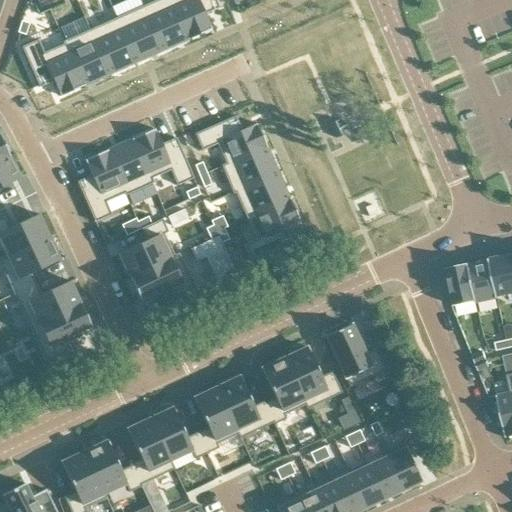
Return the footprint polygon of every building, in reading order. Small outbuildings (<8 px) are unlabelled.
[(156,0),(142,6),(162,51),(188,39),(170,0),(156,0)] [(170,0),(188,39),(211,29),(205,14),(219,7),(215,0),(170,0)] [(142,6),(116,18),(136,63),(162,51),(142,6)] [(116,18),(90,30),(109,74),(136,63),(116,18)] [(21,21),(17,32),(25,35),(29,23),(21,21)] [(90,30),(62,42),(63,44),(64,44),(83,86),(109,74),(90,30)] [(37,40),(21,47),(39,87),(53,81),(60,96),(83,86),(64,44),(63,44),(43,53),(37,40)] [(234,116),(194,134),(202,150),(217,144),(226,163),(226,164),(266,147),(256,124),(241,130),(234,116)] [(338,120),(329,124),(330,125),(330,124),(337,137),(336,137),(336,138),(345,134),(344,133),(344,134),(342,131),(345,129),(346,130),(347,130),(343,121),(342,121),(342,122),(339,124),(338,121),(338,120)] [(154,129),(133,139),(150,179),(151,178),(170,170),(177,185),(193,178),(175,138),(161,144),(154,129)] [(0,159),(9,155),(0,138),(0,159)] [(133,139),(106,150),(125,193),(124,193),(125,195),(127,194),(152,183),(153,183),(151,178),(150,179),(133,139)] [(226,163),(221,165),(234,194),(236,193),(236,192),(278,173),(266,147),(226,164),(226,163)] [(91,175),(77,182),(95,222),(111,215),(105,201),(124,193),(125,193),(106,150),(84,160),(91,175)] [(0,188),(20,177),(9,155),(0,159),(0,188)] [(202,162),(195,165),(200,176),(207,173),(202,162)] [(207,173),(200,176),(205,187),(212,184),(207,173)] [(278,173),(236,192),(236,193),(247,218),(290,199),(278,173)] [(197,187),(186,192),(190,199),(201,195),(197,187)] [(257,239),(243,245),(251,261),(291,243),(285,229),(300,222),(290,199),(247,218),(257,239)] [(4,217),(0,218),(0,241),(6,256),(7,257),(49,237),(38,214),(9,228),(4,217)] [(149,216),(138,221),(141,229),(152,224),(149,216)] [(223,216),(212,221),(214,225),(217,232),(225,228),(228,227),(223,216)] [(136,218),(121,225),(126,236),(141,229),(138,221),(136,218)] [(147,240),(118,254),(129,278),(175,256),(175,255),(165,234),(169,232),(163,219),(142,229),(147,240)] [(214,225),(207,228),(212,239),(219,236),(217,232),(214,225)] [(225,228),(217,232),(219,236),(222,243),(230,239),(225,228)] [(219,236),(212,239),(217,250),(224,247),(222,243),(219,236)] [(6,256),(0,258),(0,264),(14,294),(35,284),(30,273),(60,260),(49,237),(7,257),(6,256)] [(175,256),(129,278),(140,301),(169,288),(175,299),(196,289),(179,253),(175,255),(175,256)] [(511,264),(510,254),(489,259),(497,298),(498,298),(498,296),(511,293),(511,264)] [(468,263),(476,303),(497,298),(489,259),(488,259),(488,261),(469,265),(468,263)] [(475,303),(476,303),(468,263),(446,268),(454,306),(475,301),(475,303)] [(35,284),(14,294),(29,327),(80,304),(69,281),(40,295),(35,284)] [(80,304),(29,327),(45,361),(67,351),(61,340),(91,326),(80,304)] [(350,324),(326,336),(349,387),(385,370),(375,348),(364,354),(350,324)] [(508,348),(506,340),(495,343),(496,351),(508,348)] [(307,347),(284,358),(305,404),(304,405),(306,409),(341,393),(331,371),(320,377),(307,347)] [(472,356),(475,364),(486,359),(483,351),(472,356)] [(511,353),(502,356),(504,363),(511,361),(511,353)] [(284,358),(261,369),(275,398),(265,402),(264,403),(273,422),(273,423),(273,425),(286,419),(284,414),(304,405),(305,404),(284,358)] [(486,359),(475,364),(478,371),(489,366),(486,359)] [(511,373),(506,375),(510,393),(496,396),(505,438),(511,436),(511,373)] [(239,377),(216,387),(238,434),(237,434),(239,438),(273,423),(273,422),(264,403),(265,402),(264,401),(253,406),(239,377)] [(216,387),(194,398),(207,427),(197,432),(207,454),(219,448),(217,444),(237,434),(238,434),(216,387)] [(350,416),(356,413),(351,403),(345,406),(350,416)] [(172,408),(150,419),(169,461),(170,460),(191,451),(195,459),(207,454),(197,432),(186,437),(172,408)] [(150,419),(127,429),(141,459),(129,464),(130,466),(131,465),(140,485),(141,485),(174,469),(170,460),(169,461),(150,419)] [(377,422),(369,425),(374,436),(382,433),(377,422)] [(359,430),(352,433),(357,444),(364,441),(359,430)] [(352,433),(344,437),(350,448),(357,444),(352,433)] [(107,441),(84,452),(103,494),(105,493),(125,484),(129,492),(142,486),(141,485),(140,485),(131,465),(130,466),(120,470),(107,441)] [(403,444),(382,454),(384,459),(385,458),(400,491),(420,481),(403,444)] [(324,446),(317,450),(322,460),(329,457),(324,446)] [(317,450),(310,453),(315,464),(322,460),(317,450)] [(84,452),(61,462),(75,492),(64,497),(70,511),(86,511),(84,508),(107,497),(105,493),(103,494),(84,452)] [(368,466),(367,466),(382,499),(400,491),(385,458),(384,459),(368,466)] [(290,462),(282,466),(287,477),(295,473),(290,462)] [(349,470),(348,470),(365,507),(382,499),(367,466),(368,466),(366,462),(349,470)] [(282,466),(275,469),(280,480),(287,477),(282,466)] [(348,468),(329,477),(332,483),(346,511),(353,511),(365,507),(348,470),(349,470),(348,468)] [(24,483),(1,495),(10,511),(56,511),(45,489),(31,497),(24,483)] [(332,483),(315,491),(324,511),(346,511),(332,483)] [(299,499),(298,499),(303,511),(324,511),(315,491),(299,499)] [(150,505),(153,511),(168,511),(169,511),(159,492),(147,498),(150,505)] [(297,494),(275,504),(278,511),(303,511),(298,499),(299,499),(297,494)]
